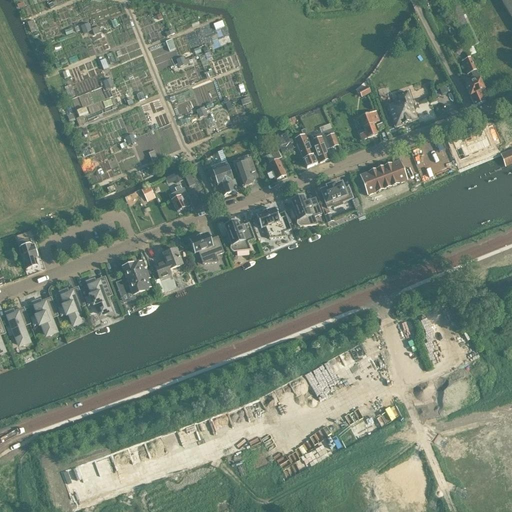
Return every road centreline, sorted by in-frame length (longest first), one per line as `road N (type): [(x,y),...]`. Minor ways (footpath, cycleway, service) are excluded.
road 1 (tertiary): [(0,434),(511,233)]
road 2 (tertiary): [(0,292),(511,92)]
